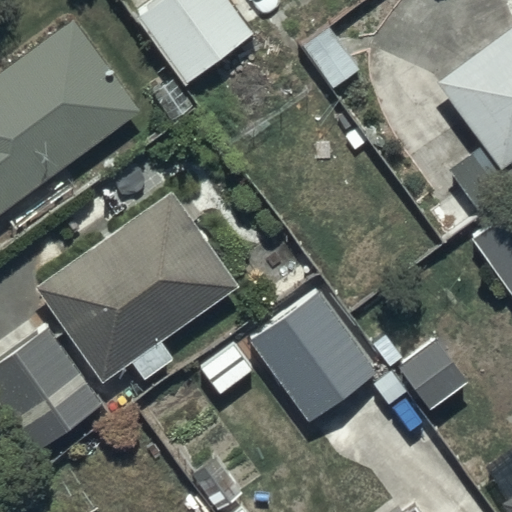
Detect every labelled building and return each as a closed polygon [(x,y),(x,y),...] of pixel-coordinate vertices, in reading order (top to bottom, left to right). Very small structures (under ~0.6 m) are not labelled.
[(185,82),(255,33),(231,0),(149,0),(135,10),(185,82)] [(0,216),(142,110),(73,18),(0,67),(0,216)] [(489,141),(451,168),(467,189),(434,213),(449,235),(511,188),(511,22),(441,75),(489,141)] [(176,190),(36,285),(101,382),(132,360),(145,379),(177,357),(165,339),(241,286),(176,190)] [(511,204),(470,234),(511,295),(511,204)] [(315,285),(248,335),(311,421),(379,371),(315,285)] [(104,401),(49,324),(0,359),(0,403),(34,451),(104,401)] [(433,335),(395,366),(433,412),(470,381),(433,335)] [(510,498),(503,503),(509,511),(511,511),(511,449),(487,467),(510,498)] [(419,511),(413,503),(400,511),(419,511)]
